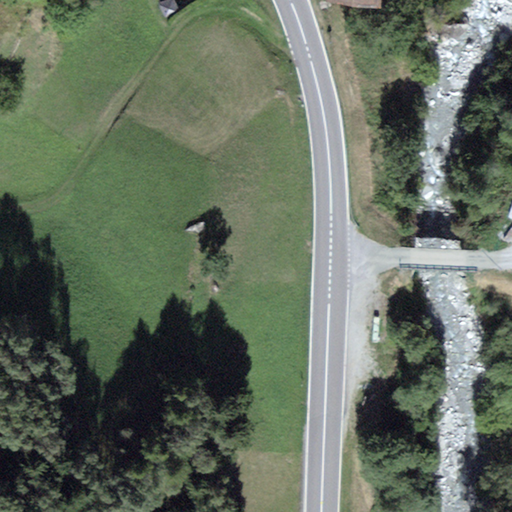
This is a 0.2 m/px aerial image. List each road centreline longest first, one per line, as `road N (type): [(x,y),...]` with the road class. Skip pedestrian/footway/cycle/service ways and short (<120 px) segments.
road 1 (tertiary): [(290,0),(314,68),(328,156),(332,254),(320,511)]
road 2 (track): [(511,259),(332,254)]
